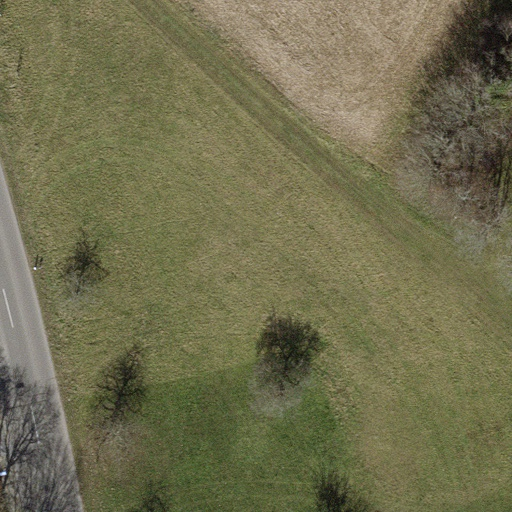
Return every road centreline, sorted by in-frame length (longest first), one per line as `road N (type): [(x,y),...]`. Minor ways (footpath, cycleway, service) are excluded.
road 1 (track): [(511,249),(250,0)]
road 2 (tertiary): [(0,280),(63,511)]
